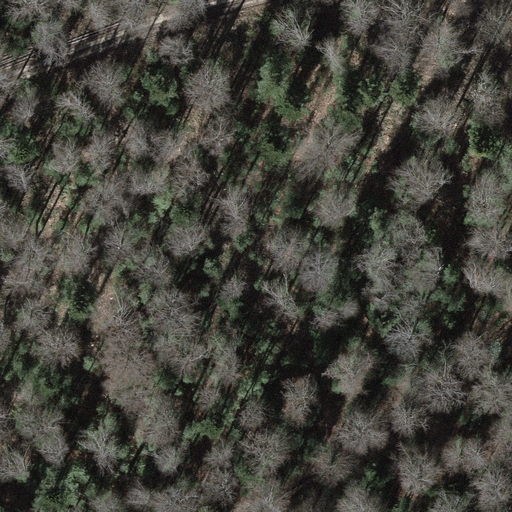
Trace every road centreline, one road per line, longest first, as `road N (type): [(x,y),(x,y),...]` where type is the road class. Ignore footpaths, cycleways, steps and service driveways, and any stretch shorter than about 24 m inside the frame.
road 1 (track): [(222,0),(0,79)]
road 2 (track): [(426,400),(229,511)]
